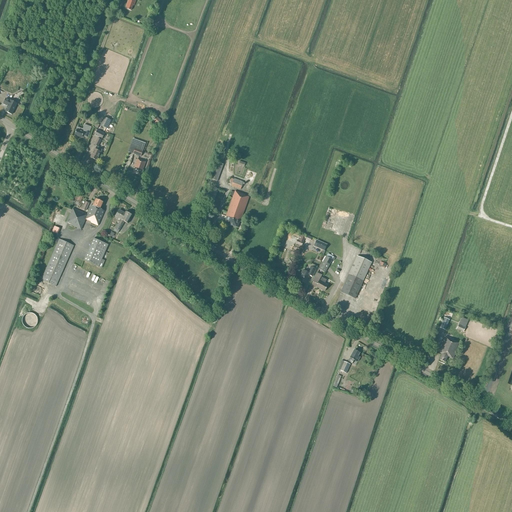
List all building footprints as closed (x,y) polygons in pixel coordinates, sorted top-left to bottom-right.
[(134,6),(136,1),(133,0),(128,0),(126,7),(127,8),(127,9),(131,10),(133,5),(134,6)] [(11,115),(17,104),(6,99),(3,104),(7,106),(5,111),(11,115)] [(107,129),(111,121),(104,117),(100,125),(107,129)] [(153,122),(158,126),(162,121),(157,117),(153,122)] [(88,137),(91,127),(84,125),(82,129),(76,127),(75,130),(76,130),(74,135),(75,136),(77,137),(77,136),(81,138),(82,135),(88,137)] [(102,139),(104,134),(97,130),(95,135),(102,139)] [(98,149),(99,147),(98,146),(101,140),(97,138),(94,145),(96,146),(95,148),(90,157),(96,161),(102,150),(101,150),(100,151),(98,149)] [(140,157),(145,144),(133,139),(128,152),(140,157)] [(140,176),(145,162),(137,159),(134,167),(135,168),(133,173),(140,176)] [(223,164),(222,164),(216,162),(210,179),(217,181),(223,164)] [(233,179),(230,178),(229,183),(232,184),(231,186),(240,189),(243,182),(234,179),(233,179)] [(211,207),(218,189),(212,187),(205,205),(211,207)] [(234,192),(231,191),(231,193),(230,192),(229,196),(233,197),(226,215),(226,216),(226,217),(224,223),(237,228),(239,221),(240,222),(249,197),(245,196),(245,195),(235,191),(234,192)] [(100,209),(103,203),(95,199),(92,206),(91,205),(87,215),(73,209),(67,222),(70,224),(70,225),(81,230),(85,219),(90,222),(98,226),(104,211),(100,209)] [(86,211),(89,203),(86,202),(84,205),(83,204),(81,209),(86,211)] [(125,213),(119,210),(115,217),(120,219),(121,220),(118,225),(117,224),(115,228),(114,230),(118,233),(119,230),(124,222),(127,224),(132,216),(126,212),(125,213)] [(54,226),(52,232),(58,234),(60,229),(54,226)] [(59,239),(57,243),(53,252),(50,251),(47,258),(50,259),(41,280),(56,287),(74,246),(59,239)] [(102,268),(105,261),(102,259),(108,245),(93,239),(84,261),(102,268)] [(324,251),(327,245),(316,240),(314,246),(324,251)] [(319,269),(319,270),(325,273),(332,260),(334,261),(335,258),(329,255),(328,257),(326,256),(319,269)] [(355,299),(371,262),(357,256),(340,292),(355,299)] [(312,277),(316,269),(310,267),(307,273),(303,270),(298,280),(305,283),(309,275),(312,277)] [(317,273),(319,270),(312,281),(318,284),(316,287),(324,292),(328,285),(324,283),(326,280),(320,277),(321,275),(317,273)] [(29,329),(30,329),(31,329),(33,328),(34,328),(34,327),(35,327),(36,326),(36,325),(37,325),(37,324),(37,323),(38,322),(38,321),(38,320),(37,319),(37,318),(37,317),(36,316),(35,315),(34,314),(33,314),(33,313),(32,313),(31,313),(30,313),(29,313),(28,313),(27,313),(26,314),(25,314),(24,315),(24,316),(23,317),(23,318),(22,319),(22,320),(22,321),(22,322),(22,323),(22,324),(23,325),(24,326),(25,327),(26,328),(27,328),(28,329),(29,329)] [(445,330),(450,320),(444,317),(439,328),(445,330)] [(456,329),(463,332),(465,327),(458,324),(456,329)] [(452,358),(459,343),(445,337),(438,352),(442,354),(439,360),(445,362),(447,356),(452,358)] [(355,361),(359,353),(354,350),(350,358),(348,361),(351,363),(353,359),(355,361)] [(346,373),(350,365),(344,362),(340,371),(346,373)] [(334,386),(338,387),(342,375),(337,374),(334,386)]
